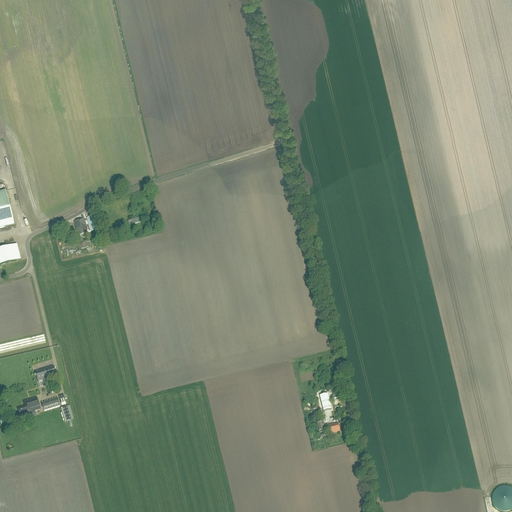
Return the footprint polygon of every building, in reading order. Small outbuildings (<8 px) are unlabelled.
[(0,229),(14,226),(5,192),(0,192),(0,229)] [(98,233),(97,231),(100,230),(97,216),(86,218),(90,233),(94,232),(95,234),(98,233)] [(78,237),(87,234),(84,220),(74,222),(78,237)] [(0,265),(17,262),(13,247),(0,249),(0,265)] [(54,367),(35,373),(36,375),(39,384),(51,380),(58,378),(55,369),(54,367)] [(327,394),(319,396),(323,412),(331,410),(327,394)] [(28,416),(27,414),(40,410),(36,398),(23,402),(25,407),(18,409),(19,415),(22,415),(23,415),(23,418),(25,419),(27,418),(28,416)] [(43,410),(60,405),(58,398),(42,404),(43,410)] [(67,422),(71,420),(68,407),(63,408),(67,422)] [(319,432),(326,430),(324,423),(317,424),(319,432)] [(331,434),(339,432),(337,423),(329,425),(331,434)]
